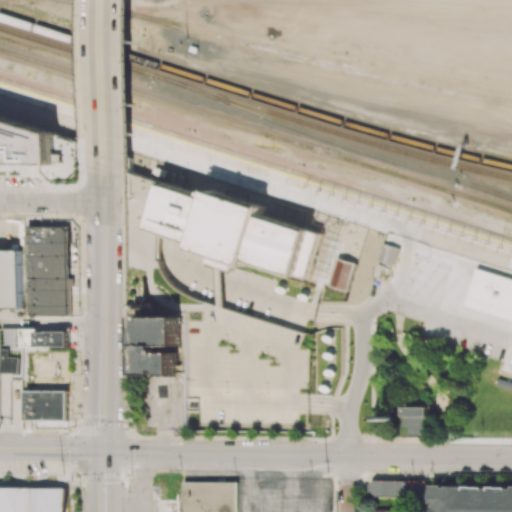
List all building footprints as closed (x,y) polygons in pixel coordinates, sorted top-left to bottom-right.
[(0,163),(40,164),(40,180),(74,181),(75,111),(0,110),(0,163)] [(163,181),(210,197),(212,189),(269,206),(267,215),(323,233),(309,278),(252,261),(249,266),(194,248),(195,244),(148,229),(163,181)] [(341,191),(308,182),(305,193),(338,202),(341,191)] [(68,314),(68,226),(26,226),(26,314),(68,314)] [(472,257),(476,245),(422,230),(423,229),(408,226),(405,239),(472,257)] [(396,266),(400,247),(382,244),(379,262),(396,266)] [(0,250),(0,308),(21,309),(22,250),(0,250)] [(356,263),(338,258),(330,285),(348,290),(356,263)] [(511,318),(471,305),(484,265),(511,273),(511,318)] [(136,376),(179,377),(180,317),(137,317),(136,376)] [(68,331),(21,330),(21,357),(9,357),(9,348),(0,348),(0,374),(11,374),(11,379),(24,379),(23,390),(33,390),(33,378),(26,378),(27,346),(68,347),(68,331)] [(23,391),(23,420),(29,420),(29,429),(67,429),(67,376),(34,376),(34,391),(23,391)] [(403,416),(429,416),(429,407),(403,406),(403,416)] [(237,511),(238,482),(184,481),(183,511),(237,511)] [(410,497),(410,481),(370,481),(371,498),(410,497)] [(432,511),(511,511),(511,486),(432,488),(432,511)] [(63,511),(63,489),(0,487),(0,511),(63,511)] [(179,511),(180,500),(156,499),(155,511),(179,511)]
